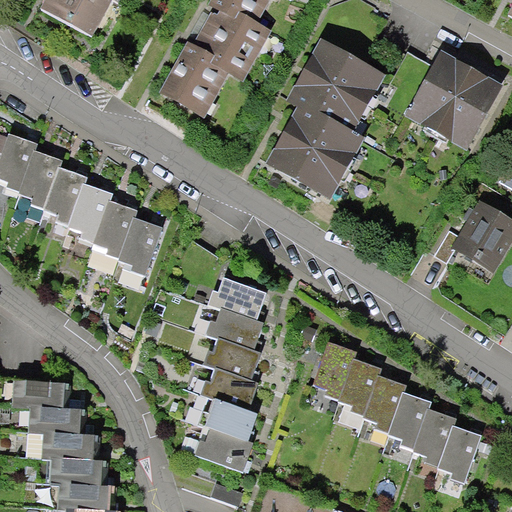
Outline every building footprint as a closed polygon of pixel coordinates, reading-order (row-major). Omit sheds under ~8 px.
[(47,0),(39,15),(90,43),(110,7),(115,9),(120,0),(47,0)] [(271,0),(211,0),(209,5),(216,8),(192,54),(180,48),(153,98),(204,125),(229,80),(243,88),(270,37),(256,30),(271,0)] [(386,84),(319,46),(284,108),(295,114),(262,172),(327,209),(363,144),(356,139),(386,84)] [(499,89),(438,58),(404,123),(465,154),(499,89)] [(14,191),(30,150),(32,145),(8,135),(0,156),(0,179),(4,181),(2,186),(14,191)] [(43,207),(58,166),(60,161),(30,150),(14,191),(32,198),(31,203),(43,207)] [(67,224),(82,184),(85,176),(58,166),(43,207),(57,213),(54,219),(67,224)] [(92,240),(106,201),(109,193),(82,184),(67,224),(66,225),(82,231),(80,235),(92,240)] [(117,259),(132,217),(134,211),(106,201),(92,240),(91,243),(105,248),(103,254),(117,259)] [(511,244),(511,223),(477,205),(457,241),(447,235),(433,261),(446,268),(452,257),(493,279),(511,244)] [(160,227),(132,217),(117,259),(131,263),(129,270),(143,275),(160,227)] [(259,320),(269,292),(226,277),(221,293),(216,291),(211,303),(223,307),(259,320)] [(265,322),(259,320),(223,307),(217,322),(212,320),(208,332),(219,336),(256,349),(265,322)] [(256,349),(219,336),(214,351),(208,349),(203,364),(215,368),(251,379),(261,350),(256,349)] [(336,399),(352,357),(354,352),(330,343),(314,384),(326,389),(324,394),(336,399)] [(364,415),(380,374),(382,369),(352,357),(336,399),(354,406),(352,410),(364,415)] [(259,382),(251,379),(215,368),(211,381),(206,379),(202,392),(216,396),(250,408),(259,382)] [(389,431),(404,391),(406,383),(380,374),(364,415),(379,420),(376,426),(389,431)] [(71,383),(14,379),(12,405),(30,407),(69,409),(71,383)] [(414,447),(428,408),(431,401),(404,391),(389,431),(388,433),(403,438),(402,443),(414,447)] [(250,408),(216,396),(211,411),(205,409),(200,425),(210,428),(248,441),(258,411),(250,408)] [(69,409),(30,407),(28,432),(43,432),(82,435),(83,410),(69,409)] [(439,466),(454,424),(456,418),(428,408),(414,447),(413,451),(427,456),(425,461),(439,466)] [(482,434),(454,424),(439,466),(453,471),(450,478),(465,483),(482,434)] [(254,443),(248,441),(210,428),(206,439),(200,437),(194,455),(244,472),(254,443)] [(98,436),(82,435),(43,432),(42,459),(51,459),(51,457),(97,459),(98,436)] [(106,460),(97,459),(51,457),(51,459),(49,485),(60,486),(60,483),(105,486),(106,460)] [(113,486),(105,486),(60,483),(60,486),(58,510),(66,510),(66,507),(112,510),(113,486)] [(216,483),(211,496),(237,506),(243,493),(216,483)]
